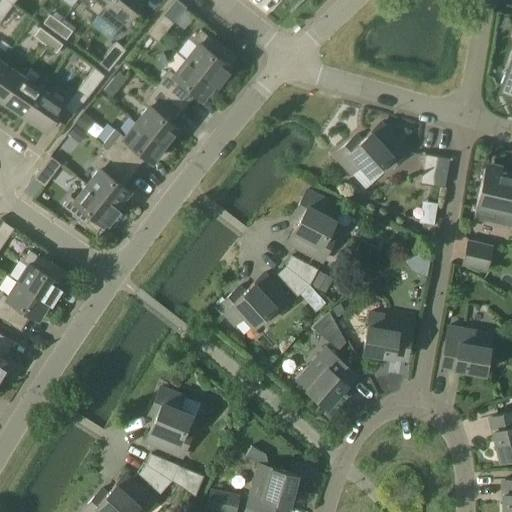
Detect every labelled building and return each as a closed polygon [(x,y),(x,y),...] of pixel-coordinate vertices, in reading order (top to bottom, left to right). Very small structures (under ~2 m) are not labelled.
[(0,0),(0,20),(12,4),(6,0),(0,0)] [(77,0),(97,15),(108,0),(77,0)] [(108,0),(97,15),(117,31),(142,0),(108,0)] [(42,23),(54,31),(60,22),(49,14),(42,23)] [(146,33),(156,41),(172,22),(162,14),(146,33)] [(54,31),(65,39),(71,31),(60,22),(54,31)] [(33,36),(44,44),(50,35),(39,27),(33,36)] [(197,43),(185,59),(216,83),(227,70),(225,68),(233,58),(222,49),(223,48),(200,29),(192,39),(197,43)] [(44,44),(55,52),(62,44),(50,35),(44,44)] [(98,62),(107,70),(123,51),(113,43),(98,62)] [(0,99),(3,101),(21,75),(27,66),(7,53),(1,62),(0,61),(0,99)] [(511,96),(511,57),(499,92),(511,96)] [(168,69),(155,86),(183,107),(194,93),(201,98),(206,92),(208,93),(216,83),(185,59),(173,74),(168,69)] [(78,87),(88,95),(104,75),(94,67),(78,87)] [(3,101),(24,115),(41,89),(21,75),(3,101)] [(68,96),(47,81),(41,89),(24,115),(45,130),(68,96)] [(147,106),(136,121),(167,146),(175,135),(173,134),(178,127),(171,122),(183,107),(155,86),(142,102),(147,106)] [(119,132),(106,149),(133,170),(145,156),(151,161),(156,155),(158,156),(167,146),(136,121),(124,136),(119,132)] [(360,163),(369,173),(379,164),(384,170),(406,151),(380,122),(360,140),(355,135),(334,154),(350,172),(360,163)] [(86,184),(117,209),(125,198),(123,197),(128,190),(122,185),(133,170),(106,149),(93,165),(98,169),(86,184)] [(419,182),(444,187),(449,158),(424,153),(419,182)] [(34,176),(45,184),(60,164),(49,156),(34,176)] [(473,214),(493,218),(495,208),(511,212),(511,175),(499,172),(500,166),(485,162),(473,214)] [(86,222),(96,231),(105,220),(107,222),(117,209),(86,184),(74,199),(69,195),(61,205),(84,224),(86,222)] [(287,242),(321,260),(335,234),(327,230),(333,219),(322,212),(328,201),(306,189),(293,215),(299,218),(295,225),(287,242)] [(462,263),(485,269),(491,245),(467,240),(462,263)] [(27,264),(17,280),(50,301),(59,287),(57,286),(64,274),(53,267),(54,265),(28,250),(22,261),(27,264)] [(285,266),(309,284),(317,268),(291,255),(285,266)] [(276,274),(296,295),(309,284),(285,266),(276,274)] [(243,314),(252,324),(262,315),(268,321),(289,302),(263,273),(243,291),(238,286),(217,305),(233,323),(243,314)] [(0,294),(0,317),(19,330),(30,313),(37,318),(41,311),(43,312),(50,301),(17,280),(7,296),(1,293),(0,294)] [(362,350),(405,358),(412,320),(369,312),(362,350)] [(329,313),(311,328),(338,351),(345,343),(329,313)] [(441,364),(483,372),(490,334),(447,326),(441,364)] [(2,358),(12,341),(0,333),(0,381),(7,371),(4,369),(9,362),(2,358)] [(297,380),(326,405),(354,372),(325,347),(297,380)] [(145,441),(181,455),(192,429),(184,425),(189,413),(177,408),(182,396),(160,386),(148,413),(155,416),(145,441)] [(511,410),(489,416),(499,458),(511,454),(511,410)] [(171,480),(195,496),(204,476),(177,464),(150,453),(146,464),(171,480)] [(159,493),(171,480),(146,464),(137,473),(159,493)] [(247,506),(270,511),(285,511),(296,474),(258,464),(247,506)] [(81,510),(83,511),(141,511),(153,500),(124,474),(106,493),(100,488),(81,510)] [(511,511),(511,478),(501,479),(502,511),(511,511)] [(205,511),(208,511),(236,511),(240,495),(210,488),(205,511)]
